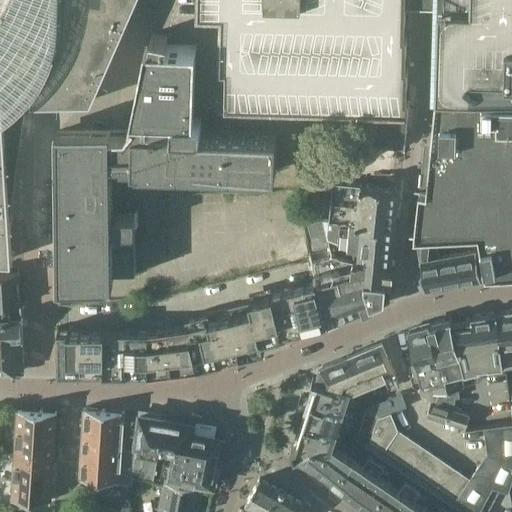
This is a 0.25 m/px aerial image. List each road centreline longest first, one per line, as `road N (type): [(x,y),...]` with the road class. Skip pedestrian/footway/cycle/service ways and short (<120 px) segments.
road 1 (residential): [(511,290),(401,310),(210,384)]
road 2 (residential): [(210,384),(74,392)]
road 3 (residential): [(250,437),(347,511)]
road 4 (residential): [(74,392),(60,511)]
